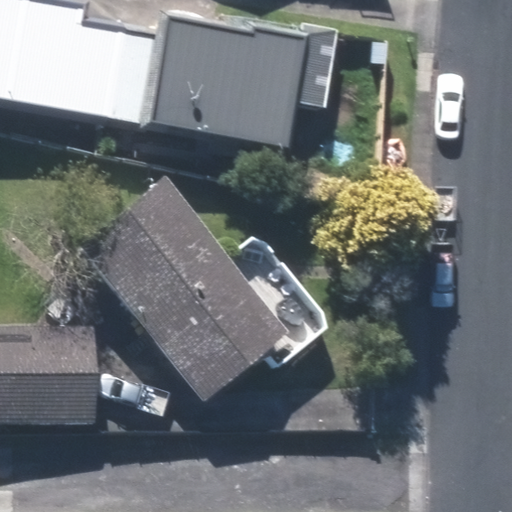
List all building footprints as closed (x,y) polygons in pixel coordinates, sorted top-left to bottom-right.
[(0,0),(0,109),(140,131),(153,47),(76,36),(80,9),(22,0),(0,0)] [(157,20),(153,47),(140,131),(279,153),(286,107),(315,111),(326,38),(292,33),(290,40),(157,20)] [(341,168),(284,165),(282,203),(339,206),(341,168)] [(283,337),(154,186),(69,259),(199,409),(283,337)] [(0,426),(85,430),(89,335),(0,331),(0,426)]
